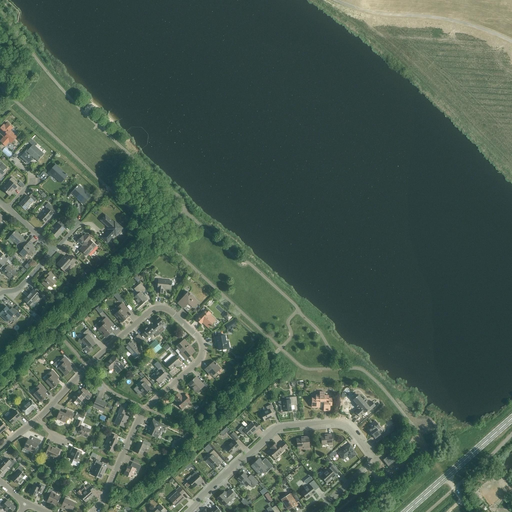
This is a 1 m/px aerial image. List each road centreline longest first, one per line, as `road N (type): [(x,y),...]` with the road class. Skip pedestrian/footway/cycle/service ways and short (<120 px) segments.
road 1 (residential): [(314,511),(373,460),(336,421),(274,430),(187,511)]
road 2 (residential): [(144,407),(203,353),(171,311),(154,311),(38,418)]
